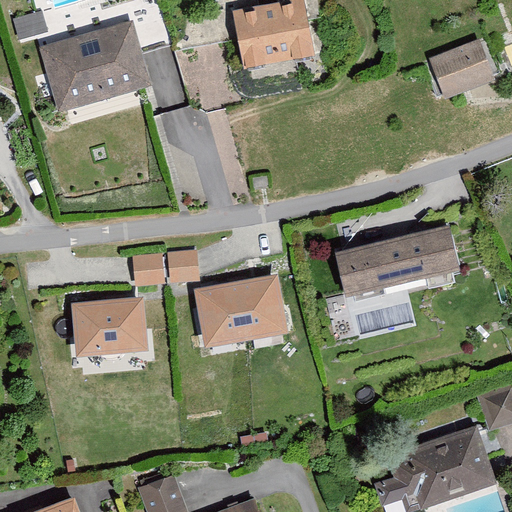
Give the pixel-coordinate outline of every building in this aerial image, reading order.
[(310,1),(237,19),(254,86),(327,67),(310,1)] [(23,36),(47,26),(40,10),(17,20),(23,36)] [(128,32),(39,56),(56,117),(145,93),(128,32)] [(480,40),(424,61),(440,102),(495,81),(480,40)] [(448,227),(335,257),(348,305),(461,274),(448,227)] [(195,252),(169,254),(172,280),(198,278),(195,252)] [(161,255),(135,257),(138,283),(164,281),(161,255)] [(275,276),(197,290),(207,343),(285,329),(275,276)] [(142,301),(76,306),(79,352),(145,347),(142,301)] [(511,385),(479,394),(488,428),(511,420),(511,385)] [(402,475),(375,484),(381,503),(408,495),(413,511),(418,511),(496,488),(475,422),(393,448),(402,475)] [(186,511),(173,477),(141,489),(150,511),(186,511)] [(80,511),(77,499),(35,511),(80,511)] [(256,511),(253,503),(230,511),(256,511)]
